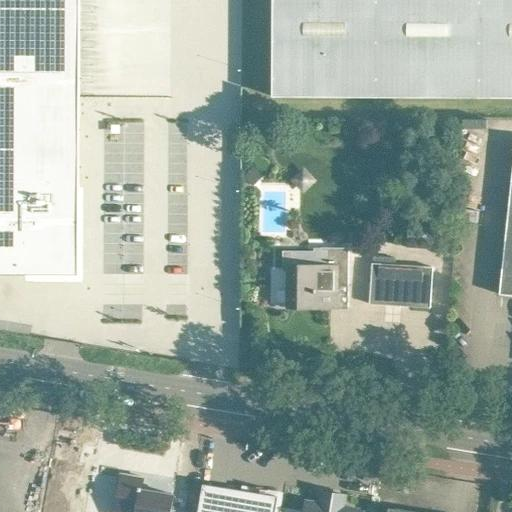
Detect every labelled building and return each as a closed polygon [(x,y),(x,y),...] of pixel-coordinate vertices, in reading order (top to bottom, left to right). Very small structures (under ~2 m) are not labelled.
[(74,0),(0,0),(0,274),(73,275),(73,244),(77,244),(77,230),(73,230),(74,0)] [(511,0),(273,0),(273,97),(511,98),(511,0)] [(511,296),(511,176),(500,295),(511,296)] [(409,232),(408,248),(432,249),(433,233),(409,232)] [(288,287),(294,291),(294,307),(331,308),(331,283),(349,283),(349,249),(321,248),(321,252),(283,252),(283,272),(288,272),(288,287)] [(373,257),(369,305),(430,309),(433,268),(395,265),(396,258),(373,257)] [(174,495),(142,490),(143,478),(122,474),(115,511),(175,511),(176,510),(172,510),(174,495)] [(276,511),(278,497),(204,486),(199,511),(276,511)] [(359,511),(360,510),(343,507),(345,495),(323,492),(321,504),(306,501),(304,511),(281,508),(280,511),(359,511)]
